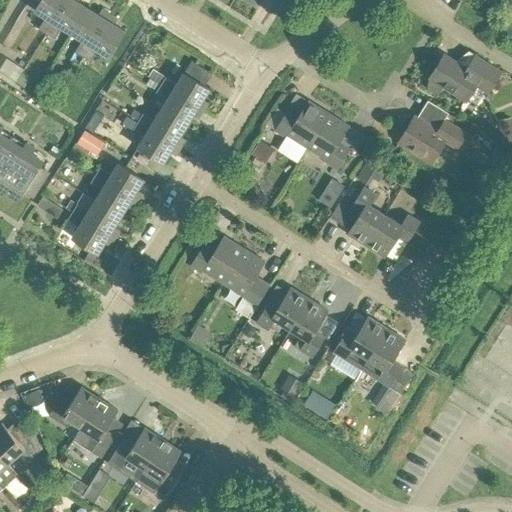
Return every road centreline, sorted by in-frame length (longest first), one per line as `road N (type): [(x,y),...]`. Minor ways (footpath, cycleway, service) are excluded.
road 1 (residential): [(416,279),(384,295),(196,180)]
road 2 (residential): [(95,342),(196,180)]
road 3 (unclassified): [(387,511),(270,437),(235,433)]
road 4 (unclassified): [(235,433),(95,342)]
road 5 (residential): [(196,180),(265,67)]
road 6 (unclassified): [(235,433),(258,461),(339,511)]
road 7 (residential): [(265,67),(158,0)]
road 8 (residential): [(410,0),(511,64)]
